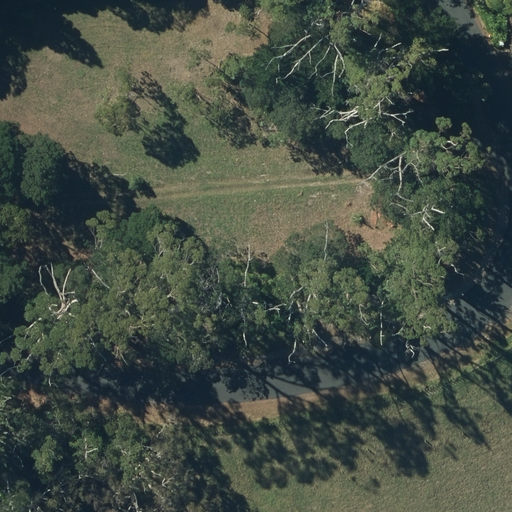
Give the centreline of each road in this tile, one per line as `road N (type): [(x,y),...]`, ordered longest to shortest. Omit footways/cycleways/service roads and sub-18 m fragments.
road 1 (residential): [(511,267),(467,319),(356,366),(186,381),(0,349)]
road 2 (residential): [(450,0),(497,77),(511,128)]
